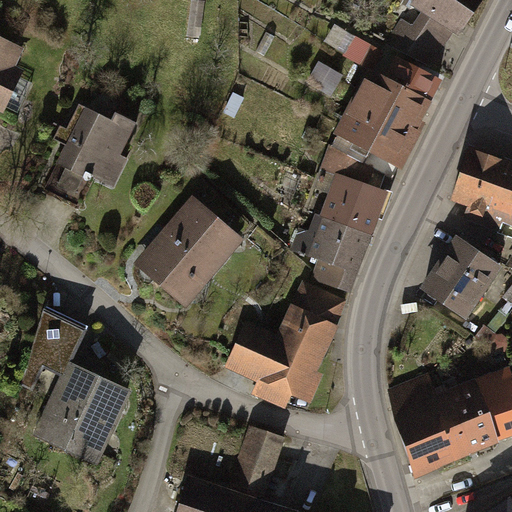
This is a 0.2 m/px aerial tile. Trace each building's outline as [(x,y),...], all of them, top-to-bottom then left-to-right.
[(483,0),(420,0),(414,9),(427,17),(417,32),(404,24),(394,40),(434,65),(452,36),(459,40),(483,0)] [(35,50),(0,34),(0,118),(4,111),(16,117),(35,74),(26,70),(35,50)] [(391,77),(376,69),(341,136),(400,166),(443,83),(400,61),(391,77)] [(149,131),(93,108),(70,164),(126,187),(149,131)] [(511,161),(477,150),(459,203),(511,220),(511,161)] [(394,190),(342,174),(328,218),(320,216),(314,234),(302,230),(295,252),(320,260),(314,279),(363,294),(394,190)] [(256,242),(201,197),(144,266),(200,311),(256,242)] [(511,267),(466,237),(431,289),(476,319),(511,267)] [(285,335),(255,323),(235,372),(263,383),(257,398),(293,412),(299,397),(318,405),(359,303),(306,282),(285,335)] [(90,332),(49,317),(24,385),(36,390),(48,367),(70,379),(39,437),(108,467),(144,395),(77,363),(90,332)] [(436,373),(390,391),(425,481),(511,447),(509,442),(511,440),(511,365),(444,392),(436,373)] [(234,484),(198,473),(185,511),(316,511),(274,499),(292,441),(252,428),(234,484)] [(511,511),(511,503),(498,511),(511,511)]
